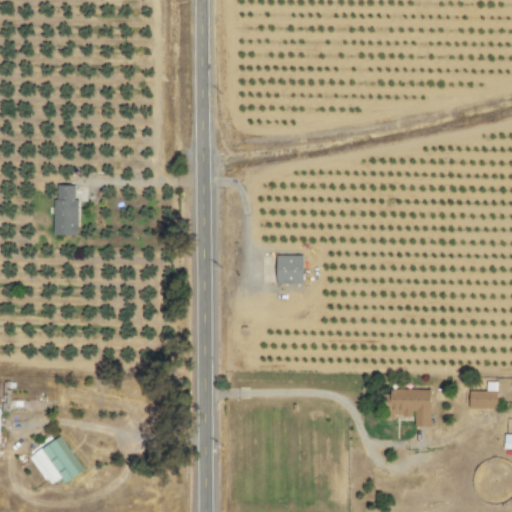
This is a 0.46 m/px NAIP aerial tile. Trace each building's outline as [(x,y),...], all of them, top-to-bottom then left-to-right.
[(53,235),(76,236),(77,200),(74,200),(74,186),(54,186),(53,235)] [(276,284),(303,283),(302,255),(275,256),(276,284)] [(496,383),(485,382),(485,392),(468,391),(467,409),(496,410),(496,383)] [(413,428),(430,428),(430,391),(391,390),(390,418),(414,418),(413,428)] [(83,470),(58,437),(51,441),(48,437),(24,454),(49,487),(60,478),(64,484),(83,470)]
